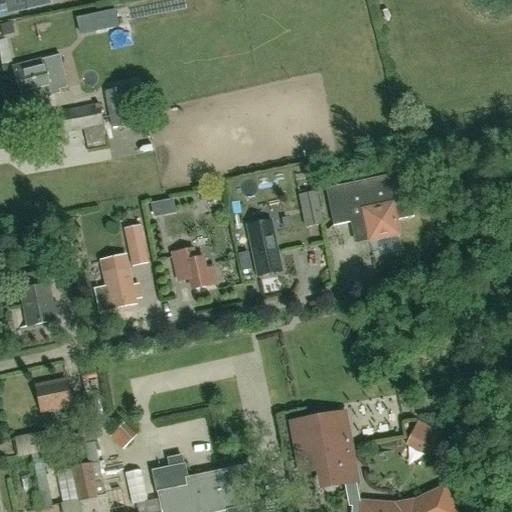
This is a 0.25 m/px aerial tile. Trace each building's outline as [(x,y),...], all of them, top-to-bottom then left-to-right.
[(0,0),(0,17),(7,16),(6,8),(44,0),(0,0)] [(92,15),(96,33),(119,28),(115,10),(92,15)] [(0,25),(0,27),(2,37),(14,34),(11,22),(0,25)] [(59,55),(41,60),(11,67),(20,101),(36,97),(36,99),(59,94),(58,91),(68,88),(59,55)] [(104,97),(110,128),(134,123),(127,92),(104,97)] [(106,148),(101,117),(99,105),(56,113),(60,134),(84,130),(88,151),(106,148)] [(8,109),(0,110),(0,121),(10,120),(8,109)] [(398,222),(414,218),(405,174),(326,190),(334,227),(351,224),(354,240),(368,238),(369,243),(401,237),(398,222)] [(153,219),(176,214),(173,200),(150,204),(153,219)] [(246,225),(257,278),(280,273),(270,221),(246,225)] [(59,244),(56,225),(46,227),(27,231),(31,249),(59,244)] [(136,268),(152,268),(150,227),(134,228),(136,268)] [(192,290),(216,285),(212,265),(204,267),(203,258),(194,260),(192,250),(172,254),(178,282),(190,280),(192,290)] [(251,270),(248,253),(237,255),(241,272),(251,270)] [(100,261),(106,287),(94,290),(100,312),(111,309),(135,304),(133,296),(139,295),(137,285),(131,287),(125,256),(100,261)] [(45,272),(21,276),(30,326),(54,322),(53,314),(59,313),(57,303),(51,304),(45,272)] [(430,285),(428,272),(410,275),(412,288),(430,285)] [(41,411),(70,405),(65,380),(36,386),(41,411)] [(321,474),(324,488),(356,482),(349,446),(347,435),(335,437),(332,421),(293,428),(301,473),(302,477),(321,474)] [(21,447),(24,462),(55,455),(52,440),(21,447)] [(108,511),(99,464),(94,442),(84,444),(88,467),(73,470),(79,500),(80,500),(82,511),(108,511)] [(264,511),(263,505),(260,506),(252,466),(185,480),(183,467),(154,473),(161,511),(264,511)] [(448,511),(441,496),(413,509),(397,511),(366,509),(365,511),(448,511)]
